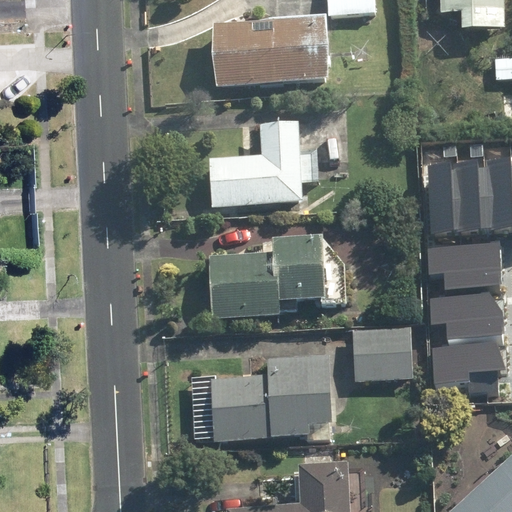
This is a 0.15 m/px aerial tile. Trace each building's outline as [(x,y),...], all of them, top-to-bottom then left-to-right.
[(373,0),(322,0),(323,23),(374,22),(373,0)] [(432,0),(433,26),(457,25),(458,42),(499,42),(498,0),(432,0)] [(274,25),(274,33),(207,34),(208,96),(322,95),(321,24),(274,25)] [(511,65),(491,64),(491,84),(511,85),(511,65)] [(315,156),(298,156),(297,134),(257,135),(257,168),(206,169),(207,215),(299,213),(299,188),(315,187),(315,156)] [(488,161),(488,167),(493,229),(511,227),(511,174),(511,160),(488,161)] [(460,231),(455,170),(451,170),(450,162),(426,164),(431,233),(460,231)] [(460,231),(493,229),(488,167),(478,168),(478,162),(455,164),(455,170),(460,231)] [(444,273),(445,290),(502,284),(499,242),(427,248),(429,275),(444,273)] [(264,268),(207,268),(206,328),(274,329),(274,309),(313,309),(313,313),(341,314),(342,286),(316,286),(317,247),(264,246),(264,268)] [(428,297),(430,325),(446,324),(447,340),(505,335),(503,311),(489,292),(428,297)] [(405,335),(348,337),(350,390),(407,388),(405,335)] [(431,347),(434,384),(467,381),(468,395),(487,393),(488,397),(499,397),(497,370),(506,369),(496,341),(431,347)] [(324,447),(321,369),(264,371),(265,386),(208,388),(210,452),(324,447)] [(511,511),(511,458),(446,511),(511,511)] [(365,511),(366,473),(296,473),(296,511),(365,511)]
